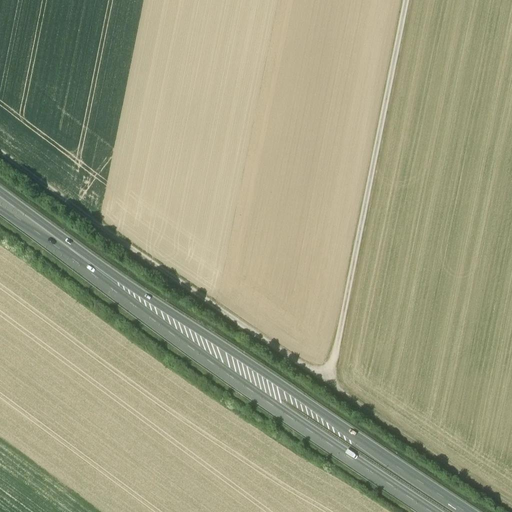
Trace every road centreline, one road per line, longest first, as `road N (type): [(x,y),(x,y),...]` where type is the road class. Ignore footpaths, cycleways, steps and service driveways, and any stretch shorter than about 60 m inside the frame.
road 1 (trunk): [(465,511),(76,258)]
road 2 (trunk): [(76,258),(429,511)]
road 3 (track): [(330,383),(0,151)]
road 4 (track): [(330,383),(406,0)]
road 5 (track): [(511,506),(330,383)]
